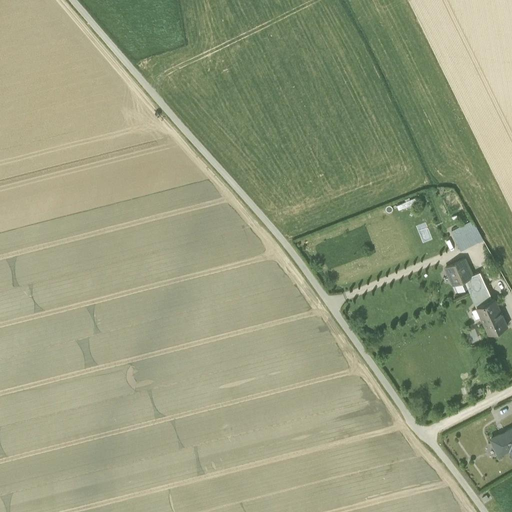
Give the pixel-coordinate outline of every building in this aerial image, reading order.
[(477,228),(475,229),(471,222),(452,231),(455,239),(456,238),(457,242),(460,250),(483,238),(477,228)] [(446,268),(454,285),(455,284),(465,279),(473,276),(472,275),(465,259),(446,268)] [(468,287),(471,293),(485,287),(479,272),(472,275),(473,276),(465,279),(468,287)] [(465,279),(455,284),(458,292),(468,287),(465,279)] [(471,293),(477,306),(492,300),(485,287),(471,293)] [(477,306),(490,334),(507,326),(495,299),(492,300),(477,306)] [(509,448),(511,453),(511,426),(506,430),(506,431),(491,438),(494,446),(499,444),(502,451),(509,448)] [(511,453),(509,448),(502,451),(509,466),(511,464),(511,453)]
